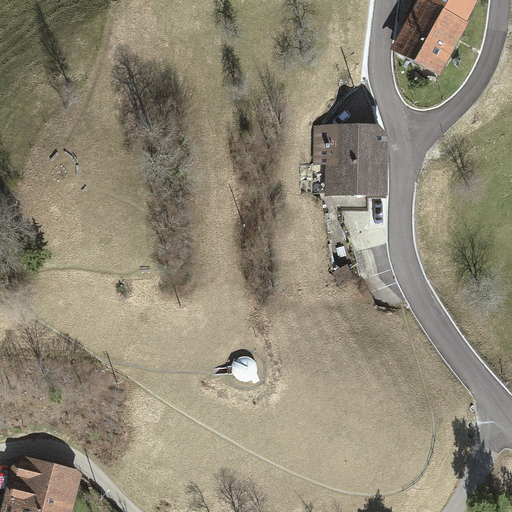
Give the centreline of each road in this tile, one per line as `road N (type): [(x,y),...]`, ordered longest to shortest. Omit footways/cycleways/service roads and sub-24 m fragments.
road 1 (unclassified): [(499,407),(420,302),(402,248),(399,134)]
road 2 (unclassified): [(399,134),(434,127),(479,90),(504,0)]
road 3 (residential): [(0,451),(56,454),(124,511)]
road 4 (unclassified): [(399,134),(380,67),(384,0)]
